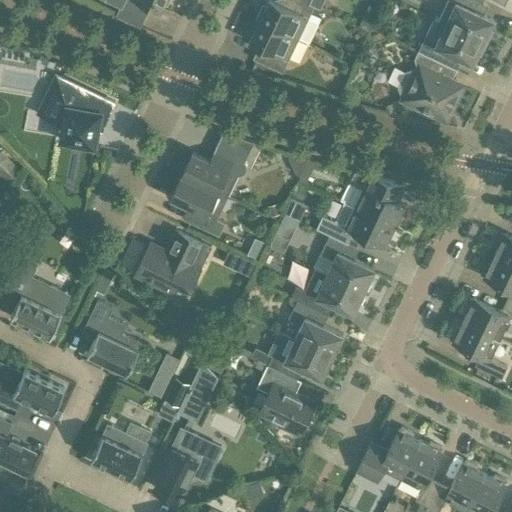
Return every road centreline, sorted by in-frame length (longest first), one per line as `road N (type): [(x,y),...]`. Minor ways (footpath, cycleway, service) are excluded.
road 1 (residential): [(148,511),(50,465),(90,379),(0,334)]
road 2 (residential): [(386,366),(511,113)]
road 3 (residential): [(105,238),(220,0)]
road 4 (residential): [(511,430),(386,366)]
